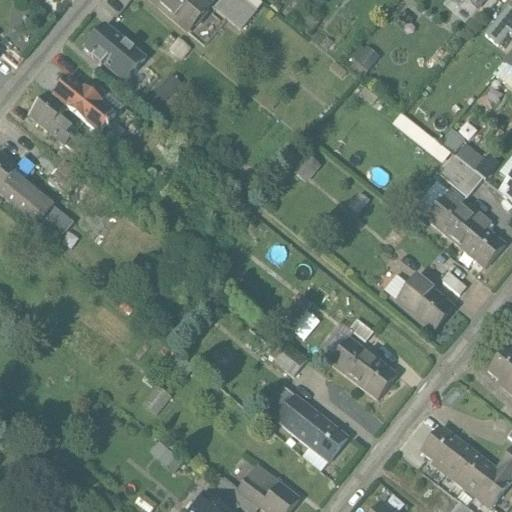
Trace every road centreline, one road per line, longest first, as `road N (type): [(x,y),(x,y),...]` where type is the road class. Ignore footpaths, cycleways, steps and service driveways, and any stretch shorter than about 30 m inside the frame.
road 1 (residential): [(511,294),(336,511)]
road 2 (residential): [(0,103),(87,0)]
